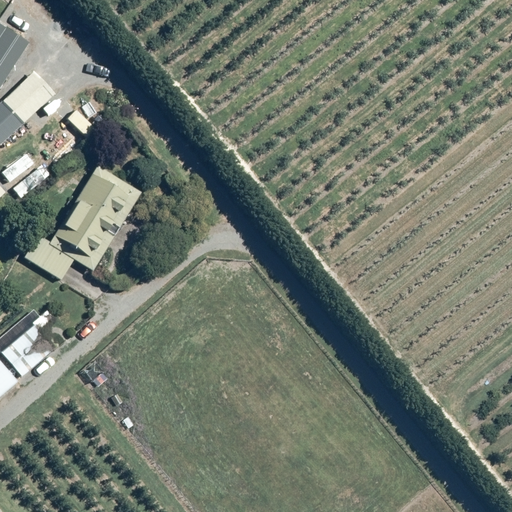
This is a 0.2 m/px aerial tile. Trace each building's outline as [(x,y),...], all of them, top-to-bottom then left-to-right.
[(0,85),(27,40),(0,24),(0,85)] [(0,145),(20,125),(0,104),(0,145)] [(46,244),(38,239),(25,260),(58,280),(72,258),(91,269),(112,233),(136,193),(93,167),(50,239),(46,244)] [(50,317),(44,310),(37,316),(32,309),(0,334),(0,354),(17,376),(48,352),(32,331),(50,317)] [(0,390),(12,380),(0,365),(0,390)]
